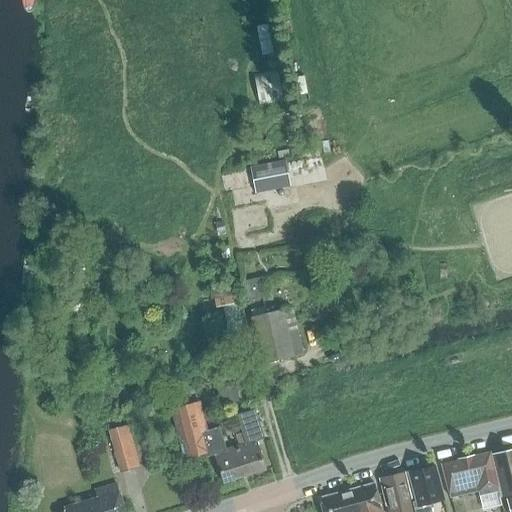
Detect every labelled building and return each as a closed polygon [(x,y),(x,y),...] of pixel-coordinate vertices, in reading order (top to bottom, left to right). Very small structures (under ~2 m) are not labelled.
[(288,73),(263,75),(264,102),(290,100),(288,73)] [(260,166),(248,168),(253,193),(265,191),(260,166)] [(240,285),(244,303),(266,298),(263,281),(240,285)] [(211,290),(216,310),(237,305),(233,286),(211,290)] [(249,318),(260,365),(302,356),(291,309),(249,318)] [(215,387),(220,407),(257,398),(251,378),(215,387)] [(223,485),(246,477),(236,447),(224,451),(218,428),(207,431),(202,415),(198,416),(195,405),(169,413),(183,459),(198,455),(196,448),(204,446),(205,450),(212,448),(223,485)] [(236,447),(246,477),(264,472),(254,442),(262,439),(254,411),(235,417),(244,445),(236,447)] [(129,426),(108,432),(119,474),(140,468),(129,426)] [(511,451),(490,457),(497,488),(500,497),(511,494),(511,451)] [(497,488),(490,457),(489,454),(473,457),(457,461),(457,462),(440,466),(448,495),(465,491),(467,495),(477,493),(478,497),(498,493),(496,488),(497,488)] [(402,475),(412,511),(428,511),(427,506),(443,501),(434,467),(402,475)] [(411,511),(402,475),(379,481),(387,511),(386,511),(411,511)] [(379,511),(373,485),(319,500),(322,511),(379,511)] [(122,511),(115,486),(94,492),(96,499),(64,509),(64,511),(122,511)]
